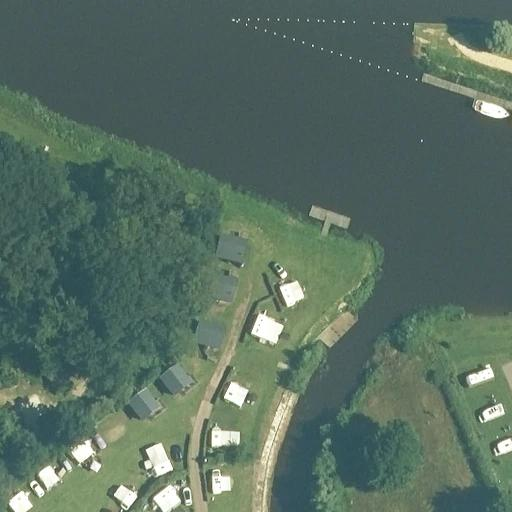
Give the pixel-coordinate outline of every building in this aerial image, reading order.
[(242,258),(230,254),(234,242),(220,238),(212,262),(239,270),(242,258)] [(220,295),(224,283),(210,279),(203,303),(229,311),(233,299),(220,295)] [(191,349),(205,353),(208,344),(220,347),(225,332),(199,325),(191,349)] [(94,353),(83,341),(62,360),(74,372),(94,353)] [(281,345),(267,344),(265,370),(279,371),(281,345)] [(406,373),(410,390),(435,384),(431,367),(406,373)] [(161,381),(173,396),(181,390),(178,385),(185,380),(177,369),(161,381)] [(64,394),(79,382),(69,370),(54,382),(64,394)] [(130,406),(142,421),(150,415),(146,410),(153,404),(145,394),(130,406)] [(246,444),(266,445),(267,417),(247,416),(246,444)] [(105,437),(119,453),(136,439),(121,422),(105,437)] [(90,446),(73,460),(86,476),(103,461),(90,446)] [(365,450),(360,464),(376,470),(381,456),(365,450)] [(480,469),(464,474),(471,496),(487,490),(480,469)] [(238,472),(221,474),(225,503),(242,500),(238,472)] [(371,511),(354,500),(346,511),(371,511)]
